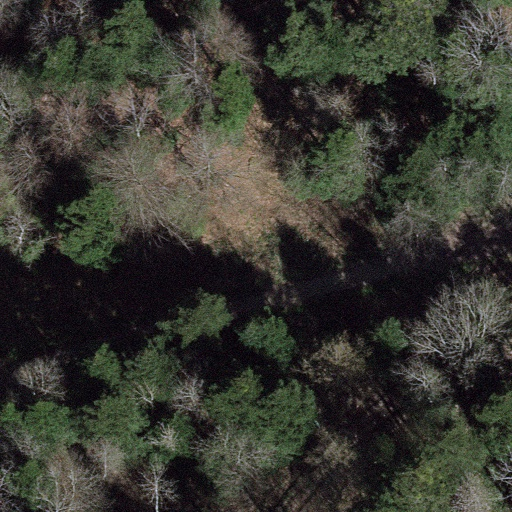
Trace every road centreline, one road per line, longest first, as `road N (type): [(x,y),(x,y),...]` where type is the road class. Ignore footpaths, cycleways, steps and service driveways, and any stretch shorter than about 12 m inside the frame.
road 1 (track): [(511,229),(0,386)]
road 2 (track): [(288,511),(399,385),(511,306)]
